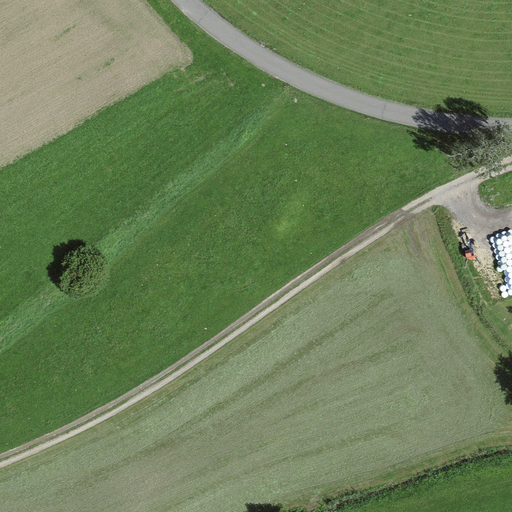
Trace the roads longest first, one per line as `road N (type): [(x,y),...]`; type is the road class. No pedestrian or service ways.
road 1 (track): [(511,164),(436,192),(110,405),(0,458)]
road 2 (unclassified): [(511,123),(371,102),(263,55),(188,0)]
